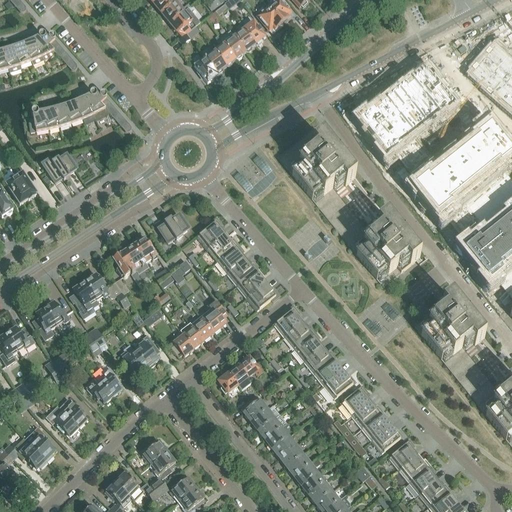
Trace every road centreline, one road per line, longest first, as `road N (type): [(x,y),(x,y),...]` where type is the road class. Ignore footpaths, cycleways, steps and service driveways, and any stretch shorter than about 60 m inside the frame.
road 1 (primary): [(39,0),(495,511)]
road 2 (primary): [(511,500),(68,0)]
road 3 (residential): [(310,96),(511,349)]
road 4 (residential): [(495,492),(303,290)]
road 5 (tertiary): [(366,0),(203,135)]
road 6 (tertiary): [(310,96),(474,10)]
road 7 (residential): [(0,301),(127,216),(135,201)]
road 8 (residential): [(293,511),(189,380)]
road 9 (tertiary): [(0,291),(135,201)]
road 10 (residential): [(44,511),(162,401)]
road 11 (residential): [(303,290),(201,174)]
road 12 (tertiary): [(128,187),(0,273)]
road 13 (residential): [(128,187),(109,190),(0,263)]
road 14 (residential): [(189,380),(303,290)]
road 15 (residential): [(162,401),(251,511)]
road 16 (residential): [(133,98),(46,0)]
road 17 (residential): [(133,98),(156,70),(156,54),(111,0)]
